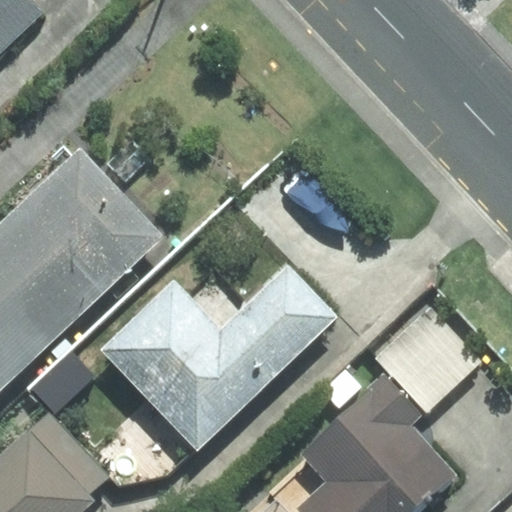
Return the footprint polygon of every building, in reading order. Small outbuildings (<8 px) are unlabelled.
[(31,0),(0,0),(0,52),(43,12),(31,0)] [(0,226),(0,304),(42,348),(161,236),(80,151),(0,226)] [(174,282),(103,350),(197,447),(334,316),(287,268),(221,331),(174,282)] [(0,387),(42,348),(0,304),(0,387)] [(373,355),(427,413),(481,362),(427,304),(373,355)] [(384,372),(302,453),(329,482),(300,508),(303,511),(418,511),(456,476),(411,425),(422,415),(384,372)] [(87,494),(105,477),(49,417),(0,462),(0,511),(81,511),(94,501),(87,494)]
